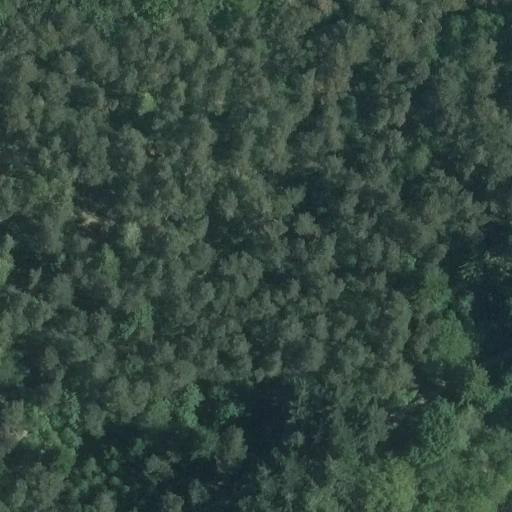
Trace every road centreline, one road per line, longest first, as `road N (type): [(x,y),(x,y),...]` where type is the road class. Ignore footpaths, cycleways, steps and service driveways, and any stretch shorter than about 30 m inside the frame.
road 1 (track): [(195,411),(187,381),(147,332),(111,250),(117,131),(102,0)]
road 2 (track): [(386,433),(266,407),(195,411)]
